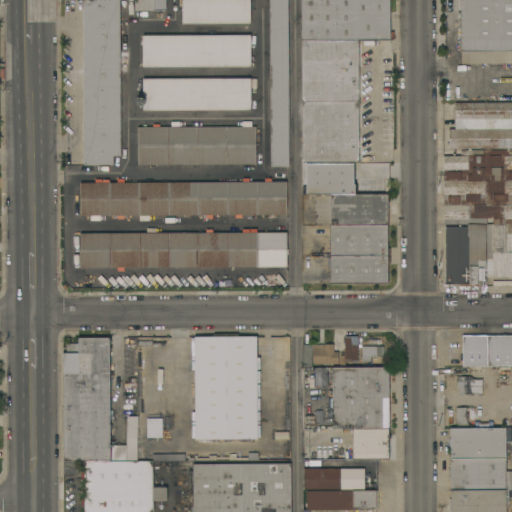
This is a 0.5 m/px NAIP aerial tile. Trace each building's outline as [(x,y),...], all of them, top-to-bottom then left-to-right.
[(119,0),(120,156),(113,156),(113,165),(84,166),(82,0),(119,0)] [(134,11),(134,0),(165,0),(166,11),(134,11)] [(250,0),(250,24),(182,24),(182,0),(250,0)] [(288,0),(289,167),(270,167),(269,0),(288,0)] [(389,0),(390,32),(394,32),(394,41),(358,41),(359,164),(302,164),(301,0),(389,0)] [(511,64),(510,64),(461,64),(461,52),(460,52),(459,0),(511,0),(511,64)] [(250,35),(250,67),(142,67),(142,36),(250,35)] [(251,78),(251,110),(142,111),(142,79),(251,78)] [(511,129),(455,130),(454,103),(511,103),(511,129)] [(256,164),(152,165),(152,168),(145,168),(145,165),(138,165),(137,127),(255,127),(256,164)] [(511,149),(462,149),(456,149),(456,152),(454,152),(454,149),(448,149),(448,130),(455,130),(511,129),(511,149)] [(511,225),(486,225),(443,225),(443,157),(452,157),(452,154),(455,154),(455,157),(461,157),(461,150),(462,150),(462,149),(511,149),(511,225)] [(161,183),(161,179),(168,179),(168,183),(213,182),(213,179),(220,179),(220,178),(227,178),(227,179),(242,179),(249,178),(249,182),(286,182),(287,215),(271,215),(271,219),(264,219),(264,218),(257,218),(257,215),(205,216),(205,218),(198,218),(198,216),(168,216),(168,219),(161,219),(161,216),(124,216),(124,219),(117,219),(117,220),(109,220),(109,216),(80,216),(79,183),(161,183)] [(331,225),(314,225),(314,196),(330,196),(330,195),(387,194),(387,196),(390,195),(390,203),(387,203),(387,225),(331,225)] [(329,257),(329,226),(331,225),(387,225),(387,248),(390,248),(390,255),(388,255),(388,257),(329,257)] [(467,227),(467,225),(486,225),(485,267),(478,267),(478,287),(459,287),(459,285),(445,285),(445,227),(467,227)] [(511,278),(486,278),(486,225),(511,225),(511,278)] [(87,234),(87,230),(94,230),(94,234),(117,234),(117,230),(124,230),(124,231),(131,230),(131,234),(205,233),(205,230),(220,230),(220,233),(286,233),(286,249),(288,249),(288,254),(287,254),(287,267),(279,267),(279,271),(272,271),(272,267),(264,267),(264,271),(257,271),(257,267),(176,268),(176,271),(169,271),(169,268),(80,268),(80,234),(87,234)] [(390,257),(390,264),(388,264),(388,284),(330,284),(329,257),(388,257),(390,257)] [(256,358),(260,358),(260,411),(256,411),(257,426),(260,426),(260,438),(257,438),(257,439),(195,440),(195,438),(191,438),(191,413),(195,413),(194,384),(191,384),(191,372),(194,372),(194,357),(191,357),(191,339),(194,339),(194,337),(203,337),(203,335),(238,335),(238,337),(256,337),(256,358)] [(511,366),(462,367),(462,361),(460,361),(460,355),(462,355),(462,336),(511,335),(511,366)] [(344,336),(357,336),(357,362),(344,362),(344,360),(339,360),(339,355),(344,355),(344,336)] [(63,353),(66,353),(66,344),(78,344),(78,338),(109,338),(110,461),(63,461),(63,353)] [(313,364),(313,350),(312,350),(311,367),(302,367),(302,344),(333,345),(333,352),(338,352),(337,364),(313,364)] [(361,347),(382,346),(382,357),(370,357),(370,361),(370,365),(362,366),(361,347)] [(388,367),(389,428),(332,429),(332,368),(388,367)] [(312,387),(326,387),(327,370),(313,370),(312,387)] [(482,377),(482,395),(470,395),(459,395),(459,387),(457,388),(457,377),(482,377)] [(311,383),(324,384),(323,391),(311,390),(311,383)] [(511,394),(492,395),(491,394),(483,395),(483,388),(491,388),(491,387),(511,386),(511,394)] [(313,409),(325,408),(325,429),(313,429),(313,409)] [(487,408),(487,419),(502,418),(503,425),(456,426),(455,408),(487,408)] [(138,416),(138,461),(111,461),(111,444),(125,444),(125,416),(138,416)] [(162,442),(147,442),(147,418),(162,418),(162,442)] [(388,429),(388,459),(352,460),(352,430),(388,429)] [(450,450),(449,450),(448,439),(450,439),(450,429),(505,429),(505,459),(450,459),(450,450)] [(274,432),(288,432),(289,439),(274,440),(274,432)] [(184,454),(184,455),(189,455),(189,457),(192,457),(192,455),(196,455),(197,458),(208,458),(208,455),(215,455),(215,458),(228,457),(228,455),(235,455),(236,458),(248,458),(247,453),(258,453),(258,460),(229,460),(228,459),(216,460),(153,461),(153,456),(152,456),(152,454),(184,454)] [(511,490),(450,490),(450,480),(448,480),(448,468),(450,468),(450,459),(505,459),(505,472),(511,472),(511,490)] [(84,511),(84,507),(81,507),(81,499),(84,499),(84,480),(80,480),(80,472),(84,472),(84,462),(152,461),(153,487),(167,487),(167,501),(153,501),(153,511),(84,511)] [(290,464),(290,511),(193,511),(193,465),(290,464)] [(364,468),(364,490),(303,490),(303,469),(364,468)] [(375,490),(376,509),(352,509),(352,510),(306,511),(306,491),(375,490)] [(511,498),(508,498),(508,504),(506,504),(506,511),(450,511),(450,490),(511,490),(511,498)]
